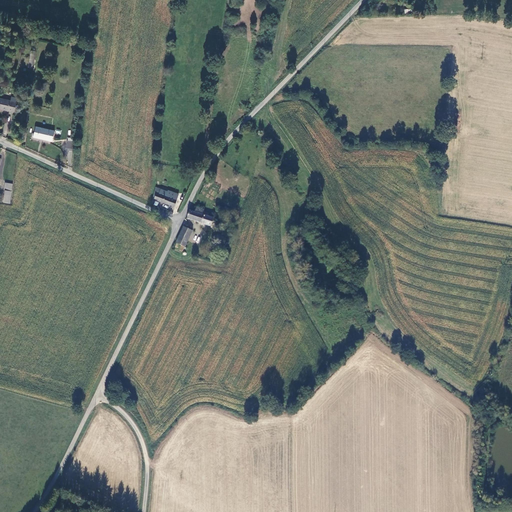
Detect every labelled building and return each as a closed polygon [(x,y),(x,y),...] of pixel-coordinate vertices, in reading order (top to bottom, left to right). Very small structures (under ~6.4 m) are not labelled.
[(80,46),(82,39),(68,35),(66,41),(70,43),(70,44),(80,46)] [(36,70),(38,54),(32,53),(29,69),(36,70)] [(0,109),(14,114),(18,97),(13,96),(11,100),(0,96),(0,109)] [(52,141),(54,132),(36,127),(34,134),(33,133),(32,136),(52,141)] [(156,192),(153,199),(174,206),(178,193),(168,190),(168,191),(161,189),(159,193),(156,192)] [(204,212),(205,210),(196,207),(195,210),(192,209),(191,212),(190,211),(188,219),(212,227),(215,218),(208,216),(203,215),(204,212)] [(184,249),(192,231),(183,227),(176,245),(184,249)]
